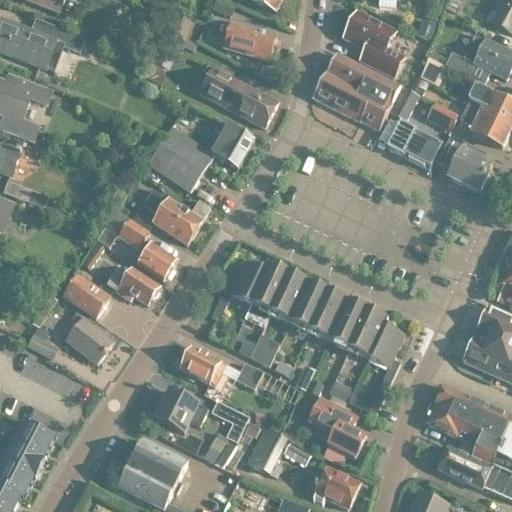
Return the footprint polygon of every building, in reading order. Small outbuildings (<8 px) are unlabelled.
[(21,0),(60,15),(65,0),(21,0)] [(214,12),(231,20),(236,8),(219,0),(214,12)] [(256,0),(254,5),(277,15),(283,0),(256,0)] [(380,0),(379,8),(395,10),(396,0),(380,0)] [(511,0),(496,0),(491,12),(498,15),(492,27),(511,37),(511,0)] [(458,8),(448,4),(445,11),(455,15),(458,8)] [(170,15),(152,7),(143,28),(160,36),(170,15)] [(398,33),(359,14),(346,41),(372,54),(366,67),(395,82),(407,59),(389,50),(398,33)] [(173,15),(160,42),(179,50),(191,23),(173,15)] [(2,22),(0,25),(0,53),(47,72),(57,47),(80,56),(86,41),(36,21),(31,34),(2,22)] [(435,26),(421,21),(416,37),(430,41),(435,26)] [(473,26),(474,24),(468,21),(464,28),(470,31),(473,26)] [(224,52),(270,65),(278,39),(232,26),(224,52)] [(465,63),(475,66),(506,83),(511,70),(511,55),(487,44),(477,39),(465,63)] [(428,62),(428,61),(445,69),(451,57),(433,47),(426,61),(428,62)] [(315,103),(348,119),(363,126),(384,82),(370,75),(337,59),(329,77),(328,77),(315,103)] [(428,61),(428,62),(421,79),(436,88),(445,69),(428,61)] [(164,77),(161,65),(156,66),(155,64),(145,67),(139,77),(159,88),(162,84),(155,79),(164,77)] [(198,91),(227,110),(266,133),(280,109),(242,87),(212,69),(198,91)] [(381,135),(391,117),(395,109),(394,109),(402,91),(384,82),(363,126),(381,135)] [(0,117),(5,119),(0,131),(0,133),(34,146),(39,132),(22,126),(31,102),(48,108),(53,95),(19,83),(16,89),(0,83),(0,117)] [(416,88),(411,96),(417,99),(419,100),(423,92),(416,88)] [(483,110),(480,116),(511,130),(511,106),(490,97),(477,89),(474,91),(471,101),(470,103),(483,110)] [(395,109),(391,117),(404,124),(417,99),(411,96),(402,91),(394,109),(395,109)] [(503,151),(511,130),(480,116),(483,110),(470,103),(460,124),(473,130),(471,136),(503,151)] [(450,133),(458,119),(436,108),(428,122),(450,133)] [(237,171),(255,143),(220,122),(214,131),(224,137),(212,156),(216,158),(237,171)] [(416,135),(401,127),(388,151),(404,158),(429,171),(442,147),(416,135)] [(172,131),(148,168),(157,174),(192,196),(216,158),(212,156),(172,131)] [(449,180),(478,195),(492,167),(462,153),(465,147),(449,139),(436,166),(452,174),(449,180)] [(7,152),(0,149),(0,175),(11,180),(22,154),(8,149),(7,152)] [(48,201),(8,185),(3,196),(44,212),(48,201)] [(148,236),(154,227),(188,249),(203,224),(211,212),(200,205),(192,217),(169,204),(154,193),(143,208),(144,209),(131,225),(148,236)] [(0,234),(3,236),(15,206),(0,200),(0,234)] [(122,209),(119,214),(125,218),(128,213),(122,209)] [(139,268),(164,285),(178,264),(167,256),(146,242),(150,237),(148,236),(131,225),(130,224),(116,215),(106,232),(120,239),(143,255),(144,252),(148,255),(139,268)] [(83,268),(90,273),(105,251),(98,246),(83,268)] [(511,257),(497,290),(502,292),(497,303),(511,309),(511,257)] [(228,285),(211,321),(219,325),(231,297),(251,306),(266,273),(247,264),(235,289),(228,285)] [(251,306),(265,313),(270,316),(289,276),(269,267),(266,273),(251,306)] [(135,300),(148,309),(160,290),(132,272),(126,281),(116,274),(108,288),(116,295),(132,305),(135,300)] [(289,276),(270,316),(290,325),(308,285),(289,276)] [(97,323),(111,302),(77,279),(63,300),(97,323)] [(65,290),(52,282),(47,290),(61,298),(65,290)] [(308,285),(290,325),(309,334),(328,294),(308,285)] [(309,334),(321,339),(329,343),(347,303),(328,294),(309,334)] [(329,343),(344,350),(349,352),(367,312),(347,303),(329,343)] [(463,363),(463,364),(511,386),(511,317),(489,307),(463,363)] [(349,352),(355,355),(370,362),(386,327),(389,322),(367,312),(349,352)] [(83,322),(66,344),(98,368),(115,346),(83,322)] [(350,404),(378,417),(401,365),(393,362),(405,336),(386,327),(370,362),(389,371),(377,396),(358,387),(350,404)] [(38,332),(35,339),(45,344),(48,337),(38,332)] [(35,339),(32,344),(29,349),(53,362),(58,351),(45,344),(35,339)] [(269,370),(279,348),(259,339),(256,347),(249,361),(255,364),(269,370)] [(245,342),(238,356),(249,361),(256,347),(245,342)] [(210,386),(216,389),(224,373),(222,372),(225,367),(222,365),(193,350),(181,373),(209,388),(210,386)] [(255,393),(263,375),(244,366),(235,383),(255,393)] [(281,366),(277,374),(287,379),(291,372),(281,366)] [(314,374),(305,370),(297,389),(306,393),(314,374)] [(308,393),(319,398),(324,389),(312,384),(308,393)] [(354,393),(335,385),(330,397),(349,405),(354,393)] [(511,421),(443,390),(427,428),(457,440),(463,443),(464,441),(479,448),(474,460),(477,462),(510,477),(511,472),(511,421)] [(184,437),(190,426),(200,431),(208,413),(170,394),(155,423),(184,437)] [(335,435),(328,448),(323,459),(339,467),(345,456),(355,462),(367,439),(352,432),(359,419),(320,400),(313,415),(309,422),(335,435)] [(226,441),(230,442),(243,417),(218,404),(212,416),(233,427),(226,441)] [(237,446),(250,421),(243,417),(230,442),(237,446)] [(13,446),(46,463),(47,461),(46,461),(56,441),(24,424),(13,446)] [(246,437),(257,442),(262,431),(251,426),(246,437)] [(269,478),(286,445),(264,433),(247,467),(269,478)] [(219,463),(227,468),(238,450),(230,445),(219,463)] [(13,446),(3,465),(36,482),(46,463),(13,446)] [(178,486),(187,468),(143,446),(120,492),(157,511),(175,511),(167,508),(172,497),(176,499),(182,488),(178,486)] [(284,457),(306,469),(312,458),(290,446),(284,457)] [(483,491),(511,503),(511,479),(477,463),(477,462),(474,460),(472,463),(449,453),(440,474),(482,493),(483,491)] [(0,487),(25,501),(34,484),(35,484),(36,482),(3,465),(0,470),(0,487)] [(316,497),(347,511),(348,511),(360,487),(328,472),(316,497)] [(0,511),(16,511),(23,501),(25,502),(25,501),(0,487),(0,511)] [(412,511),(447,511),(449,509),(419,496),(412,511)] [(309,511),(284,502),(279,511),(309,511)]
